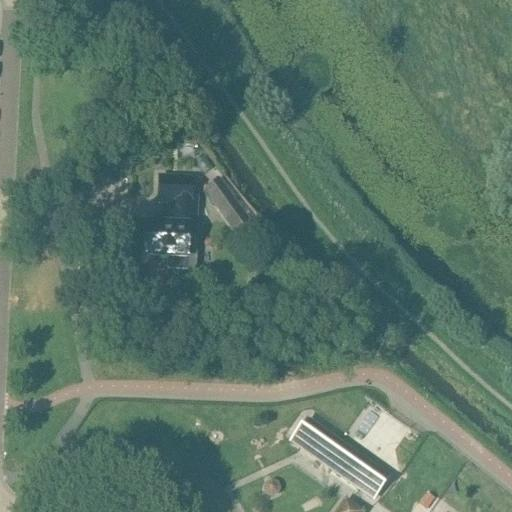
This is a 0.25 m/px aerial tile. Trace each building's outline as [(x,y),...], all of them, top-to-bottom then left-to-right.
[(170,222),(148,221),(146,260),(167,261),(166,273),(195,275),(196,245),(194,245),(196,202),(190,201),(191,181),(158,180),(157,201),(171,202),(170,222)] [(204,195),(214,209),(218,205),(229,220),(230,220),(240,213),(219,184),(208,192),(204,195)] [(305,421),(288,446),(371,505),(389,480),(305,421)] [(425,511),(433,500),(425,495),(417,507),(424,511),(425,511)] [(359,511),(345,502),(337,511),(359,511)]
